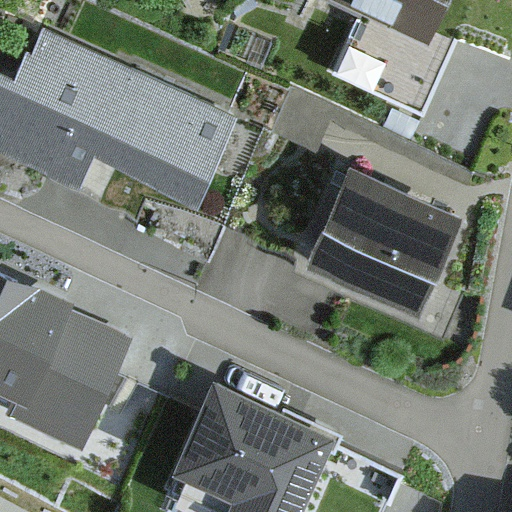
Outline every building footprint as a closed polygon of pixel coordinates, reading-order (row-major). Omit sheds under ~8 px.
[(386,0),(430,19),(438,0),(386,0)] [(53,83),(30,73),(6,129),(112,173),(124,143),(241,191),(271,119),(73,36),(53,83)] [(455,204),(351,158),(313,243),(417,288),(455,204)] [(75,288),(0,254),(0,375),(16,382),(8,399),(85,433),(132,328),(70,300),(75,288)] [(383,511),(408,461),(218,367),(165,473),(244,511),(383,511)]
